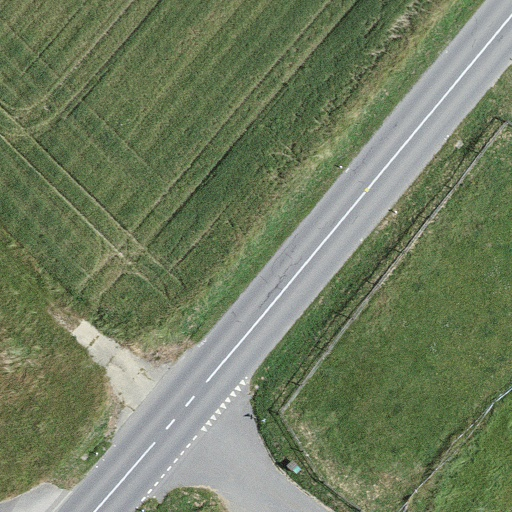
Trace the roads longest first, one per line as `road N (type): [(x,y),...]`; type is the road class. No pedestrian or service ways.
road 1 (secondary): [(511,25),(179,426),(92,511)]
road 2 (track): [(126,381),(299,511)]
